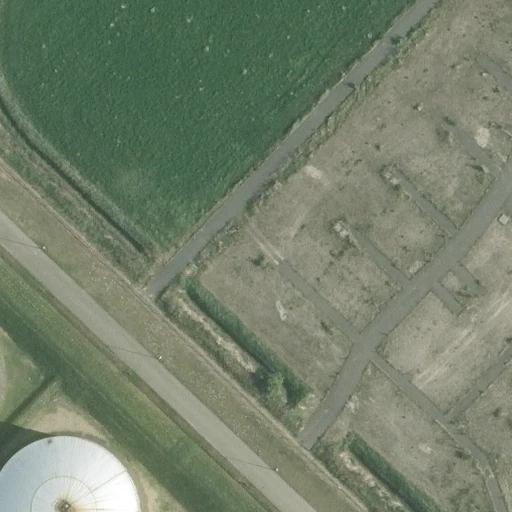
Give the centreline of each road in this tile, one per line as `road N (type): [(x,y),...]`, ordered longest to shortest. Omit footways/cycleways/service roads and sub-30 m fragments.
road 1 (track): [(438,0),(109,333)]
road 2 (track): [(511,171),(469,239),(358,350),(323,426),(269,482)]
